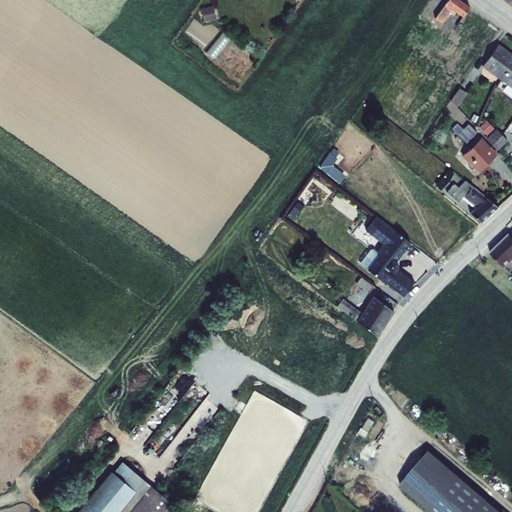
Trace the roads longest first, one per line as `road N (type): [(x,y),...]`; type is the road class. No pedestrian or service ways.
road 1 (tertiary): [(291,511),(409,307),(511,205)]
road 2 (unknown): [(368,375),(392,412),(380,473),(414,511)]
